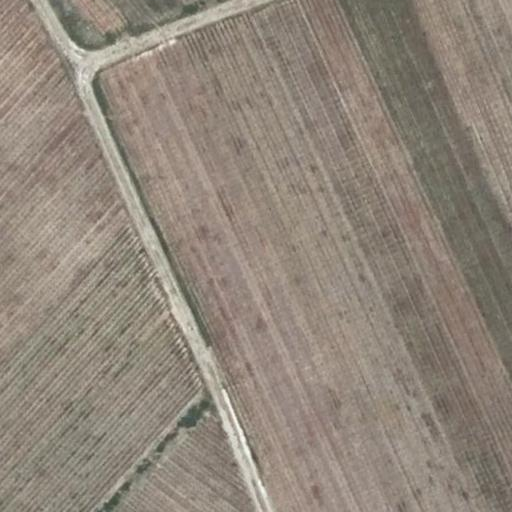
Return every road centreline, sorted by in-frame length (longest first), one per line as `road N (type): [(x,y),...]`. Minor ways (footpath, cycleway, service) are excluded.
road 1 (track): [(47,0),(87,72),(263,511)]
road 2 (track): [(260,0),(87,72)]
